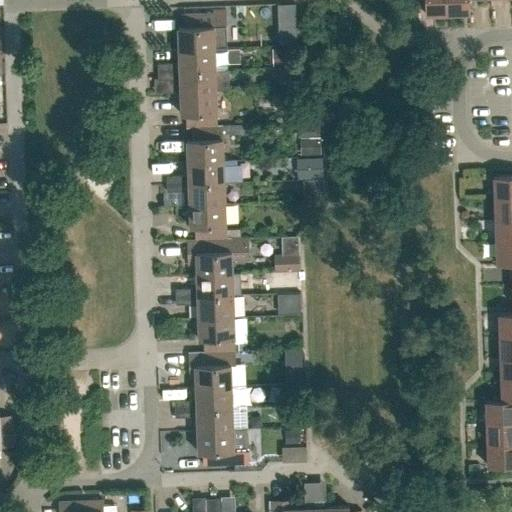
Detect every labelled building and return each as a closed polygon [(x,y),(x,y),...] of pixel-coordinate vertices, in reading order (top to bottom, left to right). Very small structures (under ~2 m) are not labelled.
[(424,0),(425,14),(448,13),(447,0),(424,0)] [(447,0),(448,13),(470,12),(469,0),(447,0)] [(178,26),(179,49),(215,47),(227,47),(227,39),(226,19),(225,9),(213,10),(213,13),(182,14),(183,26),(178,26)] [(296,27),(279,27),(280,44),(296,44),(296,27)] [(215,69),(215,47),(179,49),(179,70),(215,69)] [(158,63),(158,71),(175,70),(174,63),(158,63)] [(180,82),(180,92),(216,91),(216,90),(230,89),(229,69),(215,69),(179,70),(175,70),(158,71),(158,79),(171,78),(171,82),(180,82)] [(180,92),(181,114),(186,114),(186,127),(191,126),(217,125),(216,91),(180,92)] [(243,124),(222,125),(217,125),(191,126),(191,139),(187,139),(188,161),(223,160),(222,134),(243,133),(243,124)] [(188,161),(188,183),(224,181),(238,181),(237,159),(223,160),(188,161)] [(511,174),(493,175),(494,198),(511,197),(511,174)] [(166,176),(167,184),(184,183),(183,175),(166,176)] [(303,179),(304,197),(324,197),(323,178),(303,179)] [(188,183),(189,204),(225,203),(224,181),(188,183)] [(167,184),(167,191),(184,191),(184,183),(167,184)] [(511,197),(494,198),(495,219),(511,218),(511,197)] [(199,238),(188,239),(195,239),(200,239),(226,238),(231,237),(231,238),(241,237),(241,236),(241,229),(226,230),(225,203),(189,204),(190,227),(199,226),(199,238)] [(511,218),(495,219),(496,241),(511,240),(511,218)] [(189,262),(196,262),(197,274),(232,272),(232,260),(250,259),(249,236),(241,236),(241,237),(231,238),(231,237),(226,238),(200,239),(195,239),(188,239),(189,262)] [(511,240),(496,241),(497,263),(511,262),(511,240)] [(274,254),(275,270),(300,270),(299,253),(274,254)] [(233,294),(242,294),(241,272),(232,272),(197,274),(197,295),(233,294)] [(175,288),(176,296),(192,296),(192,288),(175,288)] [(234,316),(233,294),(197,295),(198,317),(234,316)] [(176,296),(176,304),(193,303),(192,296),(176,296)] [(511,311),(498,313),(499,335),(511,334),(511,311)] [(198,317),(199,339),(203,339),(204,351),(230,350),(230,351),(235,350),(234,316),(198,317)] [(511,334),(499,335),(500,356),(511,355),(511,334)] [(189,365),(195,365),(196,386),(232,385),(231,364),(236,364),(235,350),(230,351),(230,350),(204,351),(188,352),(189,365)] [(511,355),(500,356),(501,378),(511,377),(511,355)] [(511,377),(501,378),(501,399),(511,399),(511,377)] [(246,406),(245,385),(232,385),(196,386),(196,408),(246,406)] [(511,399),(501,399),(485,400),(486,422),(511,420),(511,399)] [(175,401),(175,409),(192,408),(191,400),(175,401)] [(233,428),(247,428),(246,406),(196,408),(197,430),(233,428)] [(175,409),(175,417),(192,416),(192,408),(175,409)] [(0,414),(0,454),(0,455),(0,446),(13,445),(12,414),(0,414)] [(511,442),(511,420),(486,422),(487,443),(511,442)] [(197,430),(198,452),(203,452),(203,464),(234,463),(233,428),(197,430)] [(300,452),(299,436),(275,438),(275,453),(300,452)] [(511,442),(487,443),(488,466),(511,464),(511,442)] [(312,485),(304,485),(305,502),(313,502),(312,485)] [(213,511),(213,498),(205,498),(205,511),(213,511)] [(221,511),(221,498),(213,498),(213,511),(221,511)] [(60,511),(103,511),(103,499),(60,501),(60,511)] [(293,500),(270,501),(270,511),(305,511),(305,507),(293,507),(293,500)]
